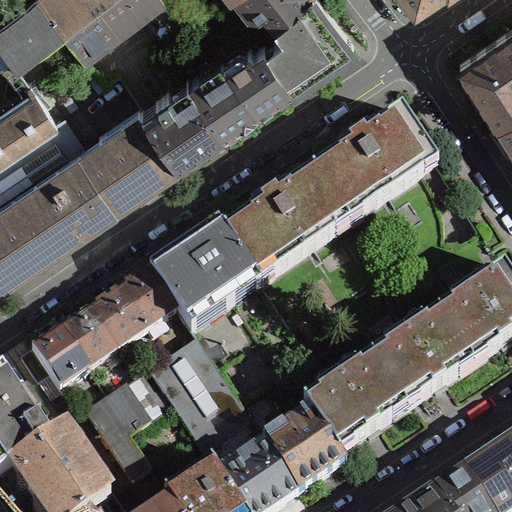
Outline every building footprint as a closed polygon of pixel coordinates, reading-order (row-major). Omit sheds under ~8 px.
[(38,0),(36,2),(67,43),(123,0),(38,0)] [(87,70),(168,8),(160,0),(123,0),(67,43),(65,44),(87,70)] [(260,13),(265,9),(275,21),(280,17),(302,0),(241,0),(249,10),(258,10),(260,13)] [(302,0),(280,17),(289,30),(273,42),(280,53),(273,58),(292,87),(319,69),(321,72),(337,60),(335,57),(354,45),(319,0),(302,0)] [(22,76),(65,44),(67,43),(36,2),(0,28),(0,70),(20,95),(0,107),(0,283),(178,163),(148,118),(142,109),(141,110),(80,150),(60,120),(56,123),(22,76)] [(511,28),(460,64),(470,80),(469,81),(477,93),(479,92),(498,122),(511,113),(511,28)] [(292,87),(273,58),(264,44),(254,51),(251,46),(227,63),(258,110),(262,108),(266,108),(271,104),(272,100),(292,87)] [(208,72),(202,72),(189,81),(193,86),(224,133),(258,110),(227,63),(225,61),(208,72)] [(193,86),(175,98),(170,90),(155,100),(161,109),(148,118),(178,163),(224,133),(193,86)] [(511,113),(498,122),(511,143),(511,113)] [(313,175),(349,229),(439,168),(402,114),(375,132),(374,131),(362,139),(360,138),(349,145),(350,147),(338,155),(339,157),(313,175)] [(250,215),(251,217),(224,235),(260,288),(349,229),(313,175),(287,192),(286,191),(273,199),(272,197),(261,205),(262,207),(250,215)] [(219,226),(149,273),(177,315),(191,335),(261,289),(260,288),(224,235),(219,226)] [(511,345),(511,281),(505,271),(490,281),(488,278),(450,304),(452,306),(437,316),(473,369),(501,350),(502,352),(511,345)] [(120,293),(148,334),(177,315),(149,273),(120,293)] [(148,334),(120,293),(91,312),(119,354),(148,334)] [(90,374),(119,354),(91,312),(62,332),(90,374)] [(423,325),(422,323),(384,348),(385,351),(371,360),(407,413),(434,394),(436,396),(447,389),(446,387),(473,369),(437,316),(423,325)] [(61,393),(90,374),(62,332),(33,351),(50,377),(61,393)] [(205,457),(251,426),(196,343),(150,374),(174,410),(205,457)] [(21,360),(38,385),(50,377),(33,351),(21,360)] [(317,392),(319,395),(305,405),(315,420),(340,457),(368,439),(369,440),(380,433),(379,431),(407,413),(371,360),(357,369),(356,367),(317,392)] [(16,391),(3,371),(0,373),(0,473),(12,466),(43,445),(50,441),(37,423),(32,426),(11,394),(16,391)] [(174,410),(150,374),(87,416),(133,484),(150,473),(128,440),(174,410)] [(345,466),(340,457),(315,420),(305,426),(301,420),(284,431),(288,437),(268,451),(299,497),(345,466)] [(50,441),(43,445),(12,466),(43,511),(94,511),(105,505),(104,503),(110,499),(64,431),(50,441)] [(511,511),(511,444),(465,476),(489,511),(511,511)] [(237,465),(236,464),(218,475),(242,511),(276,511),(299,497),(268,451),(265,447),(237,465)] [(165,496),(171,504),(176,511),(242,511),(218,475),(211,465),(165,496)] [(489,511),(465,476),(436,495),(447,511),(489,511)] [(447,511),(436,495),(411,511),(447,511)]
